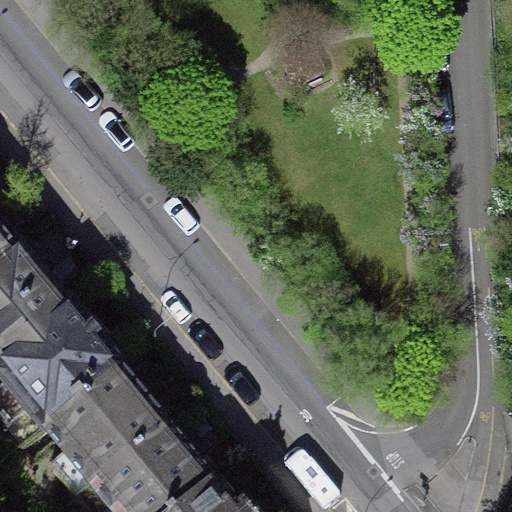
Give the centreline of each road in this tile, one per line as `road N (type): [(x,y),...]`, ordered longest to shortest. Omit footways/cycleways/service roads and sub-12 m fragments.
road 1 (tertiary): [(356,479),(0,48)]
road 2 (residential): [(458,0),(474,371),(443,435),(356,479)]
